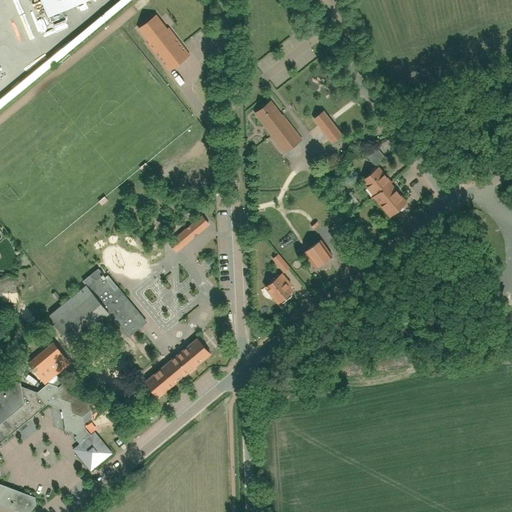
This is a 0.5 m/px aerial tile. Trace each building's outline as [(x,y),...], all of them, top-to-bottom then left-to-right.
[(43,0),(50,16),(90,0),(43,0)] [(120,0),(63,47),(67,52),(132,0),(120,0)] [(158,14),(141,28),(152,42),(150,44),(171,71),(192,54),(170,27),(169,28),(158,14)] [(303,137),(273,98),(255,113),(285,151),(303,137)] [(326,109),(315,117),(334,142),(345,134),(326,109)] [(379,146),(368,155),(376,165),(387,157),(379,146)] [(409,201),(381,166),(364,179),(392,214),(409,201)] [(323,200),(305,213),(327,242),(345,229),(323,200)] [(204,213),(171,240),(178,249),(212,223),(204,213)] [(323,238),(309,248),(321,265),(335,255),(323,238)] [(291,267),(280,253),(274,257),(285,271),(291,267)] [(130,335),(148,320),(109,273),(107,275),(101,267),(85,280),(88,283),(103,301),(130,335)] [(284,272),(267,285),(280,303),(298,289),(284,272)] [(88,283),(51,313),(66,331),(103,301),(88,283)] [(170,360),(148,378),(161,394),(213,352),(200,336),(184,348),(170,360)] [(178,341),(164,353),(170,360),(184,348),(178,341)] [(36,498),(0,484),(0,444),(48,405),(62,410),(65,426),(78,433),(76,435),(82,442),(91,434),(84,418),(93,410),(91,399),(60,388),(49,384),(39,393),(23,386),(21,383),(11,379),(0,387),(0,504),(20,511),(33,511),(38,506),(36,498)] [(91,434),(82,442),(75,449),(93,469),(114,450),(96,430),(91,434)]
